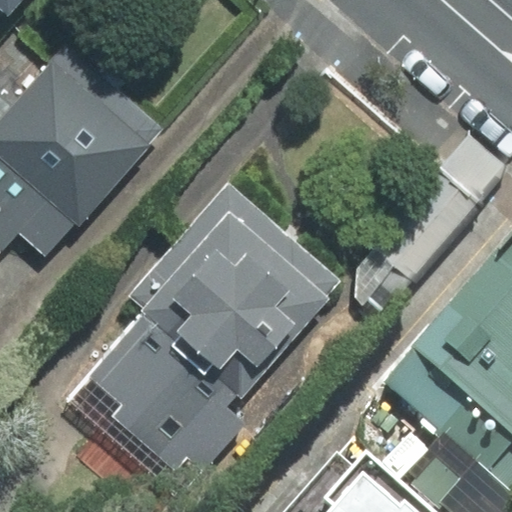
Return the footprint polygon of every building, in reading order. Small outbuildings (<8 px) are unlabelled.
[(79,0),(0,0),(0,43),(6,37),(28,57),(79,0)] [(156,118),(72,42),(0,120),(0,236),(16,219),(43,243),(156,118)] [(337,265),(233,178),(141,286),(159,302),(92,381),(195,467),(243,409),(226,395),(337,265)] [(469,210),(433,182),(379,252),(415,280),(469,210)] [(511,248),(394,380),(511,484),(511,248)] [(435,511),(370,454),(325,505),(333,511),(435,511)]
